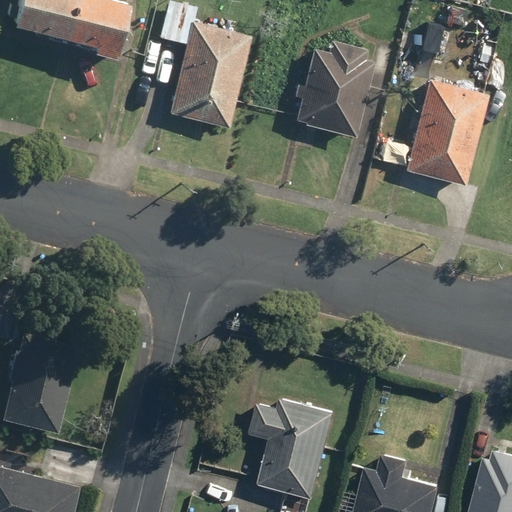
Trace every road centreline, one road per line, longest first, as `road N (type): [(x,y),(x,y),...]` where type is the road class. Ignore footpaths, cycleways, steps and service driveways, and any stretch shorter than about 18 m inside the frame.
road 1 (residential): [(202,244),(511,324)]
road 2 (residential): [(202,244),(136,511)]
road 3 (residential): [(0,195),(202,244)]
